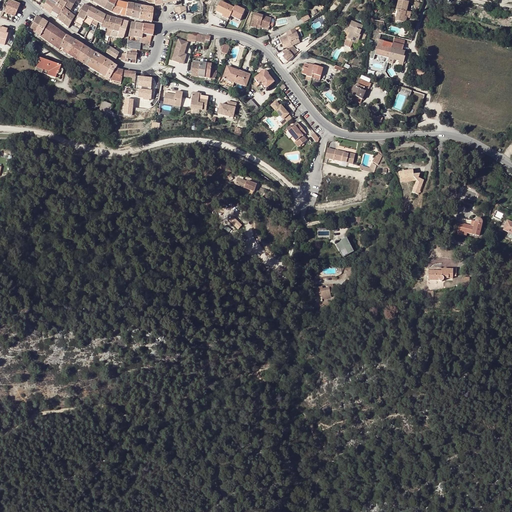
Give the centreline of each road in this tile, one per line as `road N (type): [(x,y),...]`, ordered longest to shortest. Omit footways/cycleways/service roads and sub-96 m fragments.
road 1 (track): [(0,432),(71,409),(112,408),(145,419),(276,362),(305,291),(297,208),(303,191)]
road 2 (tertiary): [(280,69),(258,46),(173,24),(162,30),(148,65),(124,65),(30,5)]
road 3 (tertiary): [(511,166),(448,134),(331,130),(280,69)]
road 4 (track): [(426,0),(412,45),(434,61),(441,79),(434,106),(424,111)]
